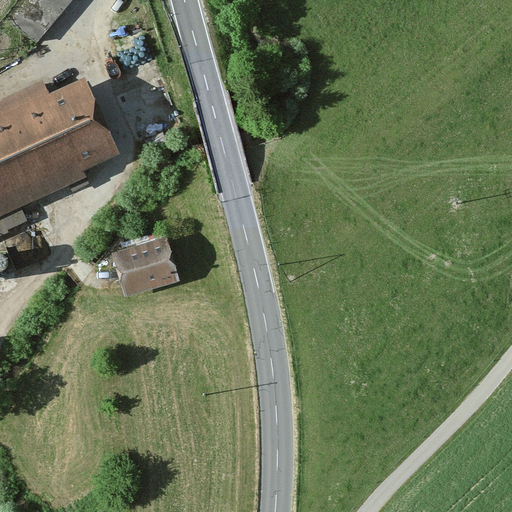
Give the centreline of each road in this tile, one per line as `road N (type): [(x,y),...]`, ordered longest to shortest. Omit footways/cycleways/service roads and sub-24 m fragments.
road 1 (secondary): [(275,511),(278,425),(266,321),(185,0)]
road 2 (track): [(102,0),(83,29),(83,52),(126,148),(125,168),(0,321)]
road 3 (track): [(365,511),(511,355)]
